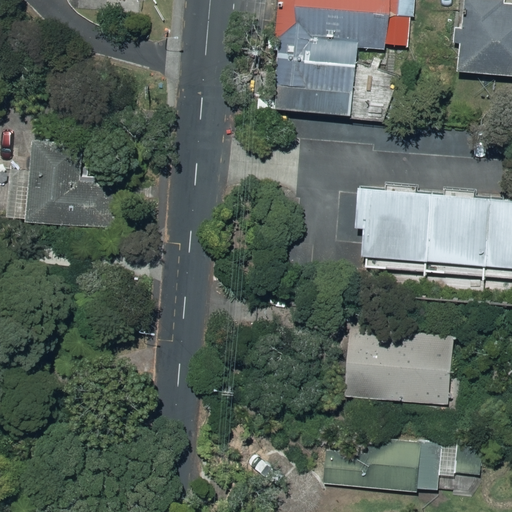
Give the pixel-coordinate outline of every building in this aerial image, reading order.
[(276,105),(355,112),(361,39),(413,44),(416,0),(279,0),(278,23),(298,24),(296,39),(282,37),(276,105)] [(465,0),(459,69),(511,74),(511,0),(509,0),(465,0)] [(28,216),(111,224),(116,178),(84,174),(87,138),(34,134),(28,216)] [(511,193),(359,180),(355,223),(364,224),(361,252),(367,253),(366,262),(511,275),(511,193)] [(353,323),(347,392),(451,399),(456,332),(353,323)] [(481,474),(484,445),(329,431),(324,481),(419,490),(420,486),(439,488),(440,471),(481,474)]
